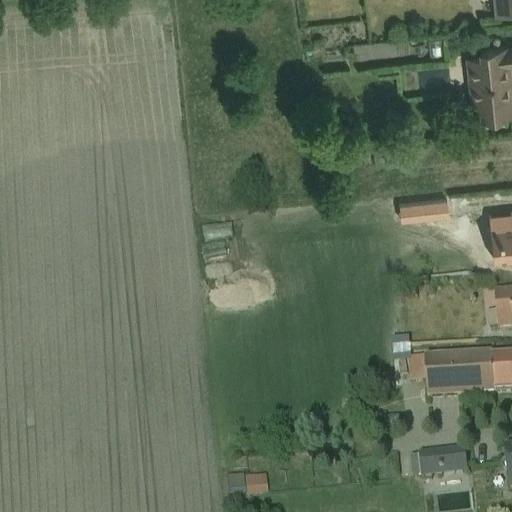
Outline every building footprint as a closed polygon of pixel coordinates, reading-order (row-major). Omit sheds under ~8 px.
[(511,0),(490,0),(493,17),(511,15),(511,0)] [(511,66),(511,44),(464,48),(470,121),(511,117),(511,114),(508,67),(511,66)] [(496,325),(511,323),(511,288),(494,289),(496,325)] [(427,399),(511,392),(511,353),(424,359),(427,399)] [(410,362),(383,365),(385,394),(412,392),(410,362)] [(505,494),(511,493),(511,441),(499,443),(505,494)] [(425,457),(426,482),(481,481),(480,456),(425,457)] [(279,479),(241,480),(242,501),(280,499),(279,479)]
